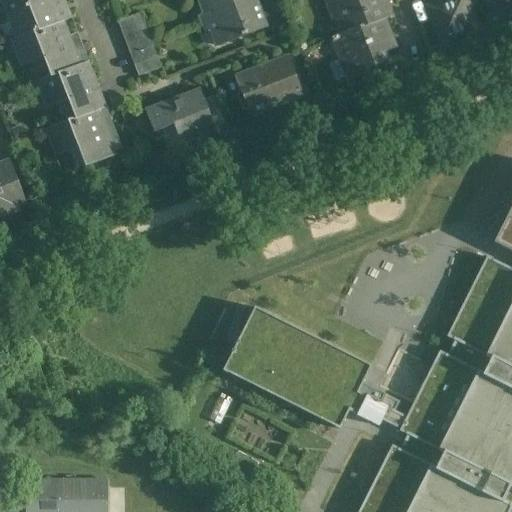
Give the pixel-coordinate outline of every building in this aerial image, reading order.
[(4,0),(10,16),(52,0),(4,0)] [(63,0),(52,0),(10,16),(19,38),(64,21),(64,22),(71,19),(63,0)] [(252,0),(201,0),(207,14),(199,17),(202,25),(254,5),(252,0)] [(384,0),(324,0),(331,17),(338,14),(345,33),(345,34),(384,19),(384,20),(391,17),(384,0)] [(452,0),(427,10),(440,44),(469,33),(461,13),(476,8),(472,0),(452,0)] [(254,5),(202,25),(205,33),(213,30),(220,46),(264,29),(254,5)] [(140,14),(117,23),(122,34),(144,26),(140,14)] [(384,19),(345,34),(345,33),(331,39),(340,63),(347,60),(352,75),(383,63),(380,55),(395,49),(384,20),(384,19)] [(64,21),(19,38),(11,41),(20,64),(47,54),(55,75),(55,76),(81,66),(64,22),(64,21)] [(144,26),(122,34),(126,45),(148,36),(144,26)] [(148,36),(126,45),(130,56),(152,47),(148,36)] [(152,47),(130,56),(134,66),(156,57),(152,47)] [(156,57),(134,66),(138,77),(161,69),(156,57)] [(286,57),(234,77),(242,97),(243,97),(250,116),(275,106),(275,108),(302,98),(286,57)] [(81,66),(55,76),(55,75),(36,83),(45,106),(72,96),(80,117),(80,118),(98,111),(98,112),(105,109),(88,63),(81,66)] [(199,91),(197,92),(199,98),(176,106),(174,101),(145,111),(153,133),(174,126),(181,146),(215,133),(199,91)] [(98,111),(80,118),(80,117),(45,130),(54,153),(81,143),(90,165),(115,156),(98,112),(98,111)] [(6,164),(0,166),(0,213),(17,207),(20,201),(6,164)] [(511,253),(511,205),(493,244),(511,253)] [(511,270),(503,267),(487,258),(447,337),(455,341),(447,357),(439,353),(432,367),(407,418),(366,397),(358,393),(371,367),(254,308),(222,372),(339,430),(348,412),(356,416),(378,427),(379,426),(381,421),(400,431),(400,432),(408,436),(400,451),(392,447),(359,511),(508,511),(511,507),(501,502),(509,486),(511,487),(511,270)] [(107,511),(107,481),(26,481),(26,511),(107,511)]
